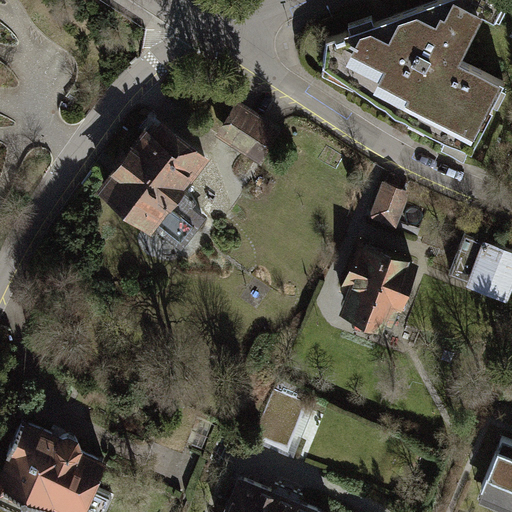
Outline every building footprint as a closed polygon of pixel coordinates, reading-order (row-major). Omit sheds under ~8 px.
[(501,84),(503,79),(461,57),(482,12),(494,18),(502,0),(432,0),(374,20),(371,13),(348,21),(350,27),(327,36),(323,62),(341,72),(344,66),(359,73),(353,83),(396,110),(444,135),(442,140),(464,152),(467,145),(471,147),(495,101),(498,102),(505,86),(501,84)] [(237,98),(214,127),(259,158),(279,125),(237,98)] [(119,165),(103,185),(181,245),(204,216),(190,206),(194,201),(176,187),(188,171),(192,174),(205,157),(162,124),(152,138),(145,133),(128,155),(123,151),(115,162),(119,165)] [(384,181),(373,212),(394,220),(405,189),(384,181)] [(511,249),(464,231),(449,270),(505,291),(511,271),(511,249)] [(357,271),(344,306),(378,319),(379,316),(392,321),(401,300),(397,299),(412,261),(360,241),(349,268),(357,271)] [(310,391),(277,380),(256,437),(289,448),(310,391)] [(199,408),(170,396),(155,432),(184,444),(199,408)] [(91,483),(102,459),(77,448),(78,444),(77,439),(75,435),(71,433),(66,432),(61,433),(59,436),(19,417),(5,449),(9,451),(0,472),(0,482),(50,505),(54,497),(85,511),(102,511),(112,492),(91,483)] [(511,439),(502,435),(481,485),(511,498),(511,439)] [(330,511),(300,499),(303,493),(274,481),(271,488),(239,475),(223,511),(330,511)]
